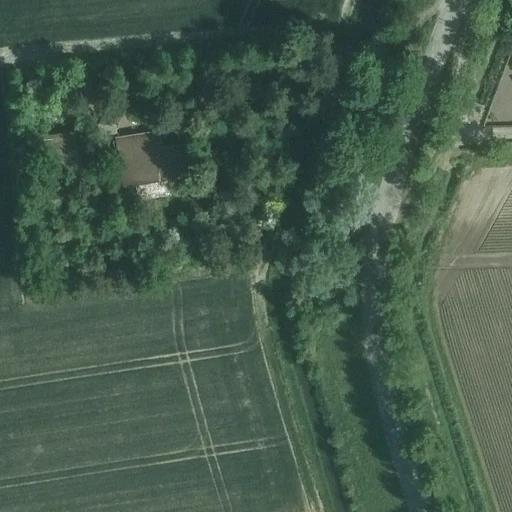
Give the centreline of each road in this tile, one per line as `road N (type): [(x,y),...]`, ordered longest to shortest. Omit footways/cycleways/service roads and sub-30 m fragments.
road 1 (tertiary): [(421,511),(386,402),(372,282),(391,180),(457,0)]
road 2 (track): [(305,511),(249,320),(249,288),(321,98)]
road 3 (track): [(347,0),(342,14),(0,49)]
road 4 (track): [(383,212),(404,198),(453,135),(465,0)]
